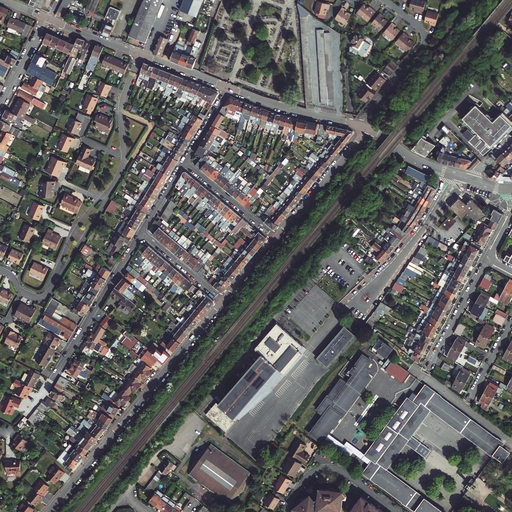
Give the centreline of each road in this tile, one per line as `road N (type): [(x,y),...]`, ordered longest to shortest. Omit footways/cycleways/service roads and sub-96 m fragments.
road 1 (residential): [(222,301),(48,511)]
road 2 (residential): [(27,411),(141,232)]
road 3 (residential): [(384,0),(424,41),(359,125)]
road 4 (residential): [(396,511),(328,466),(310,472),(288,511)]
road 5 (residential): [(368,128),(274,237)]
road 6 (tertiary): [(228,88),(359,125)]
road 7 (residential): [(427,368),(487,258)]
